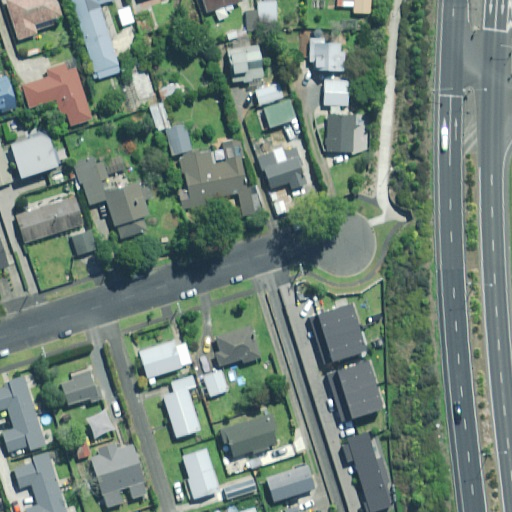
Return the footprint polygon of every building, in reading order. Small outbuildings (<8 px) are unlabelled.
[(36,31),(40,30),(56,26),(54,19),(60,17),(55,0),(4,0),(16,41),(29,38),(37,35),(36,31)] [(69,0),(95,81),(120,73),(98,5),(115,0),(69,0)] [(200,0),(205,14),(241,4),(239,0),(200,0)] [(370,0),(328,0),(328,7),(353,8),(353,14),(370,15),(370,0)] [(275,34),(277,4),(258,3),(257,12),(247,12),(246,32),(256,33),(275,34)] [(133,24),(128,8),(117,12),(121,27),(133,24)] [(309,44),(308,65),(311,65),(311,71),(343,73),(344,53),(339,53),(339,45),(309,44)] [(265,78),(260,47),(229,51),(233,83),(265,78)] [(66,73),(63,65),(44,71),(47,79),(21,87),(29,110),(53,102),(58,115),(64,113),(69,128),(91,121),(75,70),(66,73)] [(0,112),(17,107),(7,79),(0,82),(0,112)] [(328,115),(325,152),(353,154),(355,117),(341,116),(341,107),(347,107),(348,82),(324,81),(323,106),(330,106),(330,115),(328,115)] [(282,99),(278,85),(254,92),(258,106),(282,99)] [(178,96),(175,86),(158,91),(161,101),(178,96)] [(169,128),(162,105),(148,109),(155,132),(169,128)] [(299,137),(290,108),(280,112),(289,140),(299,137)] [(190,151),(184,127),(164,132),(171,157),(190,151)] [(56,168),(45,134),(9,146),(19,179),(56,168)] [(245,180),(240,159),(242,159),(238,141),(221,145),(225,162),(215,165),(211,152),(178,160),(186,191),(178,193),(183,211),(206,205),(205,202),(242,193),(239,182),(245,180)] [(0,187),(12,184),(0,146),(0,187)] [(282,151),(280,146),(271,148),(272,153),(256,158),(260,173),(263,172),(269,191),(288,185),(290,192),(306,187),(294,147),(282,151)] [(120,157),(108,162),(105,154),(73,166),(89,207),(104,201),(119,241),(145,231),(141,219),(148,217),(143,202),(150,200),(143,180),(104,195),(98,180),(125,170),(120,157)] [(82,226),(73,198),(15,216),(24,245),(82,226)] [(94,252),(89,234),(71,239),(76,257),(94,252)] [(358,281),(319,288),(330,337),(370,332),(358,281)] [(260,359),(251,327),(214,338),(218,352),(214,354),(218,368),(240,361),(241,364),(260,359)] [(379,337),(336,350),(348,396),(392,390),(379,337)] [(156,384),(154,377),(191,366),(185,345),(175,348),(173,342),(138,353),(145,375),(148,387),(156,384)] [(97,398),(90,372),(59,380),(66,407),(97,398)] [(227,391),(220,372),(203,378),(210,398),(227,391)] [(37,388),(33,375),(21,378),(6,383),(8,389),(0,391),(0,420),(9,417),(13,431),(1,434),(8,458),(41,448),(42,451),(56,447),(51,433),(42,436),(35,416),(45,413),(41,400),(32,403),(28,391),(37,388)] [(200,431),(187,390),(199,387),(195,376),(178,382),(171,384),(174,394),(162,398),(175,439),(200,431)] [(228,394),(219,397),(224,412),(233,409),(228,394)] [(230,459),(236,457),(246,454),(250,469),(262,465),(259,454),(268,451),(267,448),(281,444),(272,414),(218,430),(223,446),(223,447),(226,446),(230,459)] [(388,416),(340,425),(364,500),(395,491),(388,416)] [(96,459),(88,461),(97,498),(101,497),(104,509),(121,505),(118,491),(127,488),(130,500),(145,496),(131,440),(93,450),(96,459)] [(89,456),(85,441),(66,447),(71,461),(89,456)] [(206,450),(182,458),(189,481),(186,482),(192,501),(209,495),(212,503),(221,500),(206,450)] [(56,453),(48,456),(12,467),(19,489),(31,485),(38,507),(25,511),(75,511),(74,506),(68,508),(63,492),(71,490),(67,479),(60,482),(54,465),(59,463),(56,453)] [(314,490),(307,467),(265,480),(273,503),(314,490)] [(247,493),(244,482),(224,489),(227,499),(247,493)] [(397,511),(396,503),(364,510),(364,511),(397,511)]
